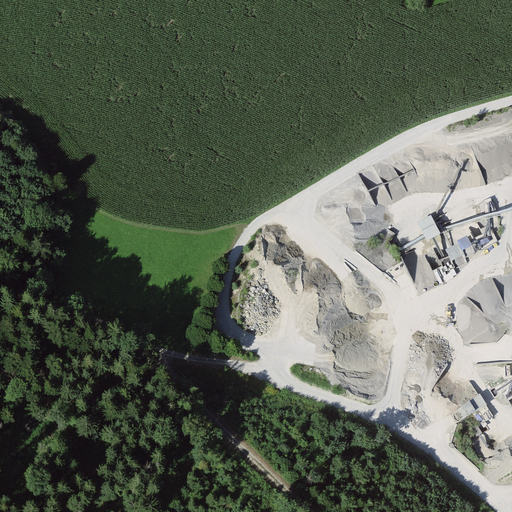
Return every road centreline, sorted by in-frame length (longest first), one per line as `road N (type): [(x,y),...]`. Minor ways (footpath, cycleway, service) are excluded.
road 1 (track): [(159,352),(267,374),(402,437),(497,495),(511,492)]
road 2 (track): [(0,292),(159,352)]
